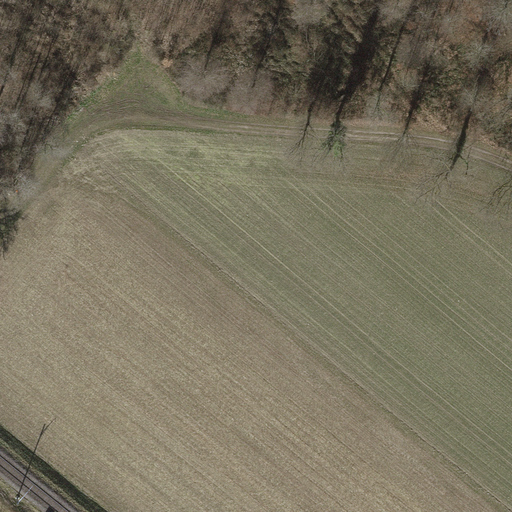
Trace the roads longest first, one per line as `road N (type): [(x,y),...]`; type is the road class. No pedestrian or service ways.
road 1 (track): [(511,167),(419,141),(122,118),(84,136),(0,238)]
road 2 (track): [(461,149),(415,110),(329,0)]
